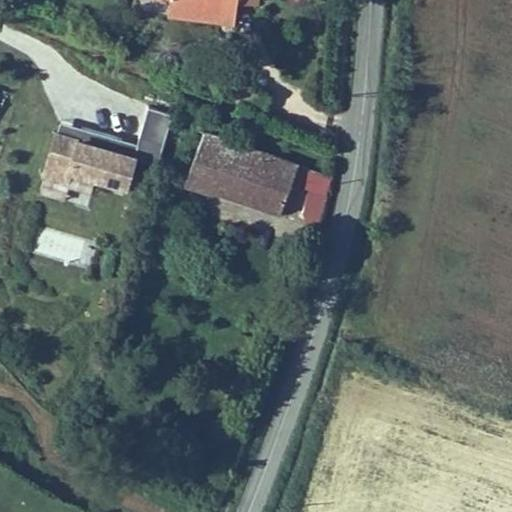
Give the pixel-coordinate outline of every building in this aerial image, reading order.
[(239,7),(176,0),(173,0),(173,9),(238,16),(239,7)] [(242,77),(235,94),(267,106),(274,89),(242,77)] [(144,137),(140,149),(164,156),(178,107),(154,101),(144,137)] [(144,137),(60,113),(45,165),(74,174),(78,162),(132,178),(140,149),(144,137)] [(221,190),(240,137),(210,127),(191,180),(221,190)] [(301,158),(240,137),(221,190),(283,211),(301,158)]
